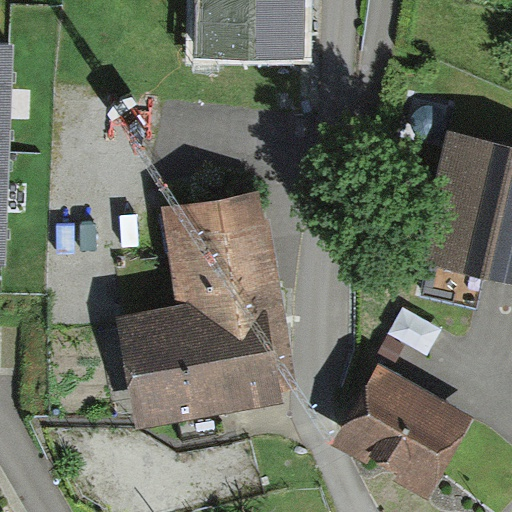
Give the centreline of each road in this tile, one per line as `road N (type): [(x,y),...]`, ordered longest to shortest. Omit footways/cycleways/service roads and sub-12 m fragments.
road 1 (residential): [(352,511),(316,376),(329,135)]
road 2 (residential): [(329,135),(361,123),(385,0)]
road 3 (residential): [(329,135),(342,0)]
